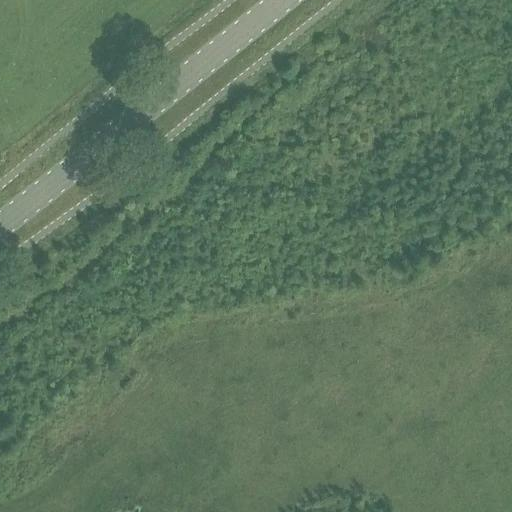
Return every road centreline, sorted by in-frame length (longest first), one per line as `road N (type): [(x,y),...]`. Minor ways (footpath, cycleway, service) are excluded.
road 1 (unknown): [(407,0),(183,194),(0,334)]
road 2 (tertiary): [(0,226),(282,0)]
